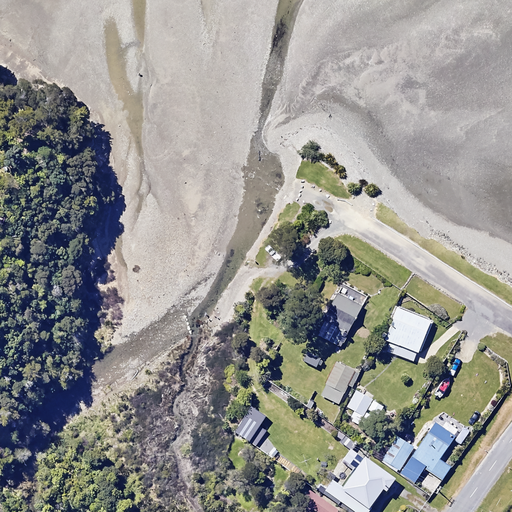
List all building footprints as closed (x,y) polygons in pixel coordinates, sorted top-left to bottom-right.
[(368,296),(341,283),(315,338),(343,351),(368,296)] [(431,321),(396,307),(382,340),(395,345),(392,354),(414,363),(431,321)] [(320,358),(307,354),(304,362),(317,367),(320,358)] [(353,371),(335,363),(320,395),(338,404),(353,371)] [(371,400),(356,390),(346,407),(362,416),(371,400)] [(462,427),(442,413),(398,473),(413,484),(421,473),(438,485),(450,468),(439,459),(462,427)] [(270,429),(253,419),(241,439),(258,449),(270,429)] [(382,462),(396,472),(413,447),(400,437),(382,462)] [(396,479),(351,447),(341,462),(354,472),(343,488),(332,479),(322,493),(349,511),(367,511),(384,490),(387,492),(396,479)] [(315,496),(308,506),(317,511),(336,511),(337,511),(315,496)]
